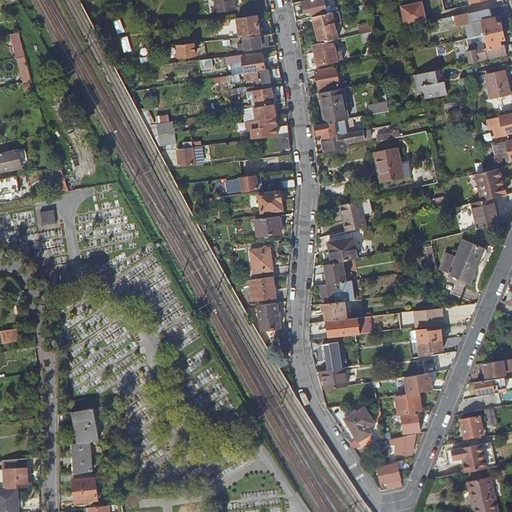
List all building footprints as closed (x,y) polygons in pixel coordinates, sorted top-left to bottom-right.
[(215,0),(218,12),(237,9),(235,0),(215,0)] [(328,15),(324,0),(311,0),(303,2),(306,13),(312,12),(313,19),(314,18),(328,15)] [(425,0),(402,4),(405,24),(428,20),(425,0)] [(482,36),(503,31),(502,22),(503,22),(502,17),(492,19),(490,9),(455,17),(456,26),(465,24),(468,39),(482,36)] [(331,28),(328,15),(314,18),(320,44),(334,41),(339,40),(336,27),(331,28)] [(258,16),(238,19),(241,37),(261,34),(258,16)] [(441,30),(456,26),(455,17),(439,20),(441,30)] [(32,80),(20,31),(12,33),(24,82),(32,80)] [(505,41),(503,31),(482,36),(484,44),(474,46),(475,50),(467,52),(470,64),(509,56),(507,46),(502,46),(501,41),(505,41)] [(276,46),(274,34),(244,37),(245,50),(276,46)] [(334,41),(320,44),(314,45),(318,66),(338,62),(334,41)] [(194,43),(178,45),(179,58),(196,56),(194,43)] [(246,73),(266,70),(264,55),(240,59),(240,56),(226,57),(226,63),(241,62),(244,62),(246,73)] [(270,82),(282,79),(280,67),(266,70),(246,73),(248,82),(260,80),(260,83),(262,83),(263,87),(271,85),(270,82)] [(337,67),(316,71),(320,91),(341,86),(337,67)] [(443,70),(415,75),(418,88),(424,91),(425,99),(448,95),(446,86),(444,85),(443,79),(444,77),(443,70)] [(507,71),(488,76),(492,99),(511,95),(507,71)] [(263,98),(265,106),(274,105),(274,104),(274,101),(285,99),(283,86),(253,91),(255,100),(263,98)] [(351,120),(345,89),(321,94),(327,124),(347,120),(351,120)] [(378,91),(356,95),(360,115),(382,111),(378,91)] [(250,93),(238,95),(239,101),(251,99),(250,93)] [(256,108),(265,106),(263,98),(255,100),(256,108)] [(256,120),(276,117),(274,105),(265,106),(256,108),(254,108),(256,120)] [(511,115),(488,121),(491,130),(495,129),(497,138),(509,135),(510,138),(511,137),(511,115)] [(280,138),(290,136),(289,126),(278,127),(277,117),(276,117),(256,120),(244,122),(245,128),(252,126),(254,139),(279,136),(280,138)] [(161,145),(178,143),(174,120),(158,123),(161,145)] [(326,139),(350,134),(347,120),(327,124),(317,126),(319,135),(325,134),(326,139)] [(366,131),(350,134),(326,139),(324,139),(326,153),(349,148),(349,144),(367,140),(366,131)] [(379,142),(392,139),(391,133),(378,135),(379,142)] [(280,138),(278,138),(280,150),(292,149),(290,136),(280,138)] [(178,150),(169,151),(170,154),(178,153),(179,166),(195,164),(194,148),(178,150)] [(376,152),(378,165),(380,164),(384,183),(405,179),(399,148),(376,152)] [(0,157),(0,167),(1,172),(21,168),(17,153),(0,157)] [(239,162),(226,163),(227,173),(240,172),(239,162)] [(508,195),(506,185),(502,186),(498,170),(485,173),(478,174),(484,201),(496,198),(508,195)] [(18,176),(0,179),(0,196),(22,192),(18,176)] [(242,177),(229,179),(230,184),(243,183),(244,191),(259,189),(257,176),(242,178),(242,177)] [(60,193),(69,192),(64,177),(58,179),(60,193)] [(283,189),(296,187),(295,180),(282,182),(283,189)] [(284,192),(283,193),(282,194),(281,192),(280,192),(281,193),(260,196),(263,212),(283,210),(283,211),(284,211),(283,201),(284,200),(284,201),(286,201),(284,192)] [(502,224),(496,198),(484,201),(471,203),(477,227),(476,227),(477,230),(502,224)] [(362,201),(366,218),(369,217),(368,214),(374,213),(371,199),(362,201)] [(368,227),(366,218),(362,201),(344,205),(348,220),(345,221),(347,232),(368,227)] [(52,215),(51,211),(42,213),(44,226),(58,224),(56,214),(52,215)] [(280,216),(257,219),(259,237),(283,233),(280,216)] [(344,262),(360,259),(355,239),(330,244),(334,264),(344,262)] [(465,242),(452,273),(451,273),(450,275),(471,284),(485,250),(465,242)] [(251,250),(255,273),(275,270),(272,247),(251,250)] [(438,268),(434,247),(427,248),(431,269),(438,268)] [(329,285),(348,282),(344,262),(334,264),(325,266),(329,285)] [(262,306),(277,304),(276,299),(277,298),(275,277),(253,280),(256,301),(261,301),(262,306)] [(353,282),(348,282),(329,285),(322,286),(324,302),(335,301),(334,293),(341,292),(343,302),(346,302),(356,301),(353,282)] [(364,301),(352,303),(353,310),(365,309),(364,301)] [(348,320),(346,302),(343,302),(325,305),(327,322),(348,320)] [(281,328),(278,306),(260,309),(263,331),(281,328)] [(442,326),(442,321),(440,310),(416,312),(418,329),(442,326)] [(328,324),(311,325),(312,337),(329,335),(328,324)] [(17,329),(2,331),(4,343),(19,341),(17,329)] [(419,343),(444,340),(443,331),(429,332),(429,330),(412,332),(413,342),(416,342),(416,344),(419,343)] [(445,350),(444,340),(419,343),(421,352),(421,356),(432,354),(431,352),(445,350)] [(329,372),(343,370),(340,344),(325,346),(329,372)] [(11,377),(32,373),(29,349),(7,352),(11,377)] [(511,359),(486,364),(488,378),(507,375),(506,370),(511,368),(511,359)] [(344,369),(343,370),(329,372),(322,373),(322,376),(321,376),(323,382),(325,382),(327,391),(348,387),(344,369)] [(434,391),(431,373),(406,378),(409,395),(420,393),(434,391)] [(396,379),(380,382),(382,388),(397,386),(396,379)] [(496,392),(495,389),(494,384),(497,383),(499,383),(498,379),(478,383),(480,395),(496,392)] [(421,404),(420,393),(409,395),(397,397),(400,416),(402,416),(419,414),(420,413),(419,404),(421,404)] [(368,429),(376,425),(367,409),(346,421),(359,444),(372,436),(368,429)] [(494,409),(487,410),(490,425),(497,424),(494,409)] [(91,443),(99,442),(94,410),(75,413),(80,444),(91,443)] [(419,414),(402,416),(405,434),(421,432),(419,414)] [(472,440),(481,439),(481,436),(485,435),(481,416),(463,420),(467,439),(472,438),(472,440)] [(416,435),(389,441),(389,446),(399,448),(399,449),(397,449),(397,456),(413,457),(416,435)] [(93,472),(91,443),(80,444),(73,444),(76,473),(93,472)] [(455,461),(464,459),(466,459),(467,462),(465,463),(467,473),(497,467),(492,443),(453,450),(455,461)] [(375,445),(358,450),(361,458),(377,453),(375,445)] [(29,488),(27,459),(6,460),(8,489),(18,488),(29,488)] [(402,485),(398,469),(396,462),(377,466),(382,484),(386,483),(388,488),(402,485)] [(74,480),(77,503),(98,500),(95,477),(74,480)] [(491,478),(470,483),(473,501),(475,500),(477,511),(490,511),(498,510),(491,478)] [(19,495),(0,496),(0,511),(20,511),(20,507),(19,501),(19,495)] [(179,511),(178,498),(151,501),(152,511),(179,511)]
